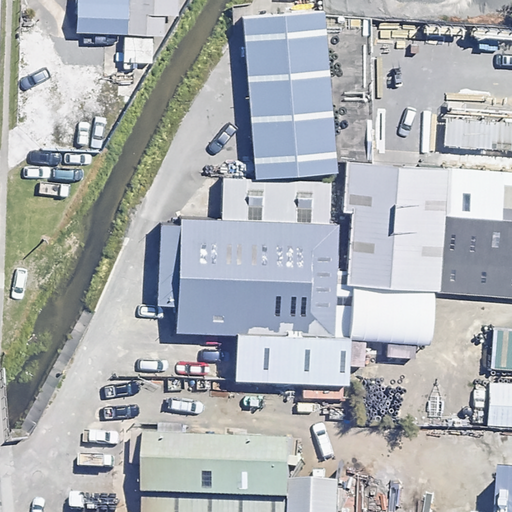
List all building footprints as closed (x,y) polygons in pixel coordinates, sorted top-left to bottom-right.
[(78,0),(77,35),(121,36),(120,60),(141,60),(150,61),(151,37),(161,37),(162,16),(175,17),(175,0),(78,0)] [(332,167),(321,15),(238,20),(249,173),(332,167)] [(443,291),(452,169),(340,161),(337,210),(350,211),(344,283),(443,291)] [(511,173),(452,169),(443,291),(511,296),(511,173)] [(327,337),(336,224),(154,210),(147,299),(176,301),(174,329),(240,334),(237,376),(346,384),(349,339),(327,337)] [(392,296),(367,295),(365,349),(389,350),(392,296)] [(511,332),(489,332),(488,369),(511,369),(511,332)] [(511,386),(488,385),(487,428),(511,428),(511,386)] [(290,511),(292,439),(139,435),(137,511),(290,511)] [(511,511),(511,492),(494,491),(492,511),(511,511)]
